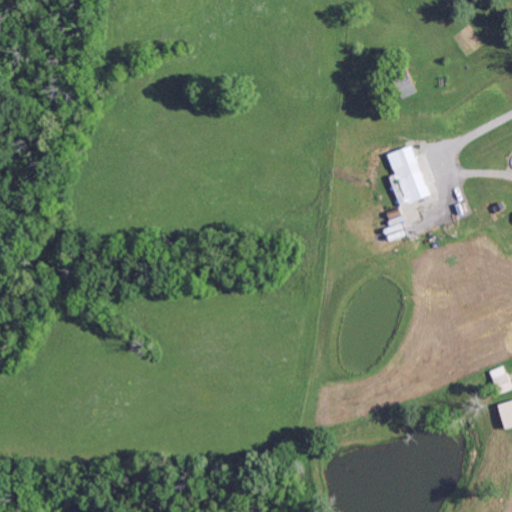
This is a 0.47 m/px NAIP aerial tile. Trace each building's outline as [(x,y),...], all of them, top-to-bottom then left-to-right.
[(360,52),(354,49),(356,44),(359,45),(362,46),(360,52)] [(402,100),(396,86),(390,72),(405,66),(408,73),(415,88),(417,93),(402,100)] [(408,205),(391,162),(413,153),(430,196),(408,205)] [(499,213),(496,206),(503,203),(506,210),(499,213)] [(511,389),(499,395),(490,372),(503,367),(511,386),(511,389)] [(511,428),(505,430),(502,418),(498,406),(511,402),(511,428)] [(267,481),(265,473),(295,463),(297,471),(267,481)]
